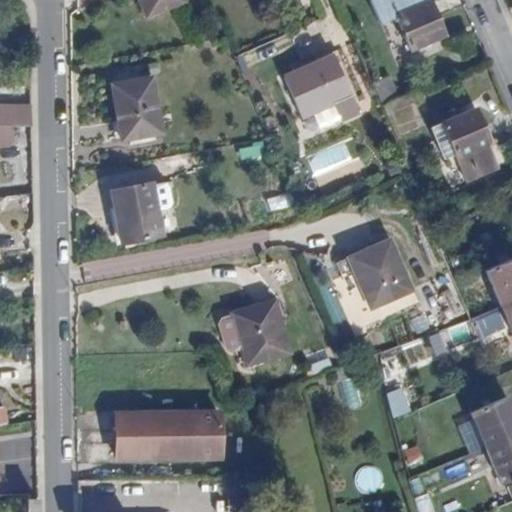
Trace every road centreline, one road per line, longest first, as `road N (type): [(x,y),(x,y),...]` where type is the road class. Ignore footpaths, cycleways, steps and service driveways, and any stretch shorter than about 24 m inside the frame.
road 1 (residential): [(57,511),(46,0)]
road 2 (unknown): [(71,279),(307,236),(348,239)]
